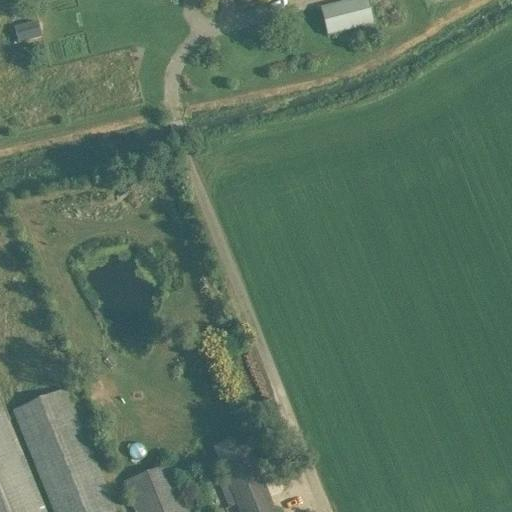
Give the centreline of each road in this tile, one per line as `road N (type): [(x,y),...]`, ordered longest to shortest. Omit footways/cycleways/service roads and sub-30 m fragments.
road 1 (track): [(488,0),(356,69),(0,155)]
road 2 (unclassified): [(323,511),(176,120)]
